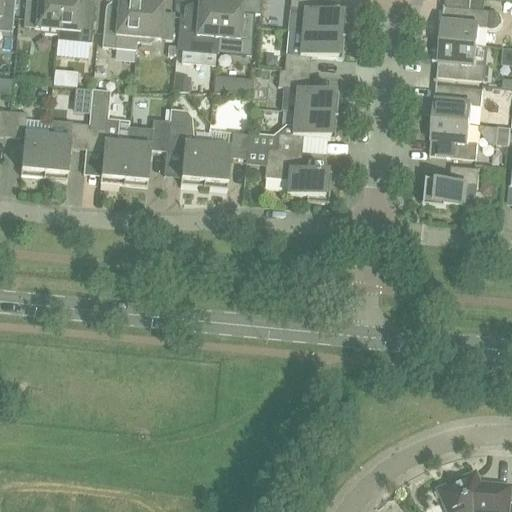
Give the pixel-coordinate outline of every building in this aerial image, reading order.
[(0,0),(0,20),(13,21),(15,0),(0,0)] [(60,0),(38,0),(38,4),(26,2),(23,29),(40,31),(44,36),(57,38),(60,0)] [(82,8),(83,0),(60,0),(57,38),(71,39),(76,34),(80,35),(79,44),(91,46),(95,9),(82,8)] [(290,0),(288,34),(302,35),(344,39),(346,16),(315,13),(316,0),(290,0)] [(136,53),(137,45),(141,3),(119,1),(118,11),(106,10),(102,50),(136,53)] [(217,45),(221,3),(199,1),(198,11),(186,10),(182,47),(195,48),(196,38),(200,39),(204,44),(217,45)] [(163,5),(141,3),(137,45),(150,46),(155,42),(172,43),(175,16),(162,15),(163,5)] [(221,3),(217,45),(229,46),(240,57),(251,58),(255,16),(243,15),(243,5),(221,3)] [(494,14),(470,12),(445,10),(445,9),(444,9),(441,44),(440,44),(440,45),(478,48),(479,30),(493,31),(497,29),(501,26),(501,21),(498,17),(494,14)] [(342,62),(344,39),(302,35),(300,58),(286,57),(284,73),(279,73),(309,76),(311,59),(342,62)] [(476,67),(478,48),(440,45),(440,46),(441,46),(437,80),(484,85),(485,68),(476,67)] [(168,48),(167,59),(176,59),(177,49),(168,48)] [(0,74),(11,76),(13,54),(0,53),(0,74)] [(54,88),(61,88),(62,74),(55,73),(54,88)] [(296,92),(294,115),(337,119),(339,95),(308,92),(309,76),(279,73),(278,90),(296,92)] [(191,81),(175,79),(173,96),(190,95),(191,81)] [(214,79),(213,96),(253,93),(254,82),(214,79)] [(0,80),(0,96),(11,98),(12,82),(0,80)] [(503,90),(511,90),(511,81),(503,81),(503,90)] [(432,122),(432,124),(470,127),(472,109),(481,109),(483,93),(437,88),(433,122),(432,122)] [(100,186),(123,188),(128,141),(127,140),(117,140),(118,126),(115,123),(108,122),(110,95),(92,93),(89,128),(87,153),(103,155),(100,186)] [(180,187),(204,190),(208,147),(194,146),(192,121),(186,114),(171,112),(170,125),(167,155),(183,156),(180,187)] [(0,139),(7,140),(10,115),(0,113),(0,139)] [(21,178),(44,181),(48,138),(25,136),(27,116),(10,115),(7,140),(24,141),(21,178)] [(267,153),(302,156),(303,139),(334,142),(337,119),(294,115),(293,128),(286,127),(278,136),(277,153),(267,152),(267,153)] [(128,141),(123,188),(147,190),(150,153),(167,155),(170,125),(153,123),(152,132),(128,130),(127,140),(128,141)] [(470,127),(432,124),(432,125),(433,125),(430,160),(431,160),(431,159),(476,163),(478,146),(468,146),(470,127)] [(48,138),(44,181),(67,183),(70,152),(87,153),(89,128),(72,126),(71,140),(48,138)] [(497,148),(509,149),(511,131),(499,130),(497,148)] [(209,133),(208,147),(204,190),(227,192),(230,161),(247,162),(249,137),(232,135),(232,136),(209,133)] [(328,206),(331,175),(300,172),(302,156),(267,153),(264,181),(288,183),(286,197),(307,199),(306,204),(328,206)] [(427,181),(427,182),(425,207),(424,207),(424,209),(456,212),(456,208),(466,209),(468,187),(478,188),(480,172),(451,169),(450,179),(444,178),(443,184),(429,182),(429,181),(427,181)] [(475,481),(477,480),(475,475),(437,492),(446,511),(507,511),(510,488),(480,486),(478,486),(475,481)]
